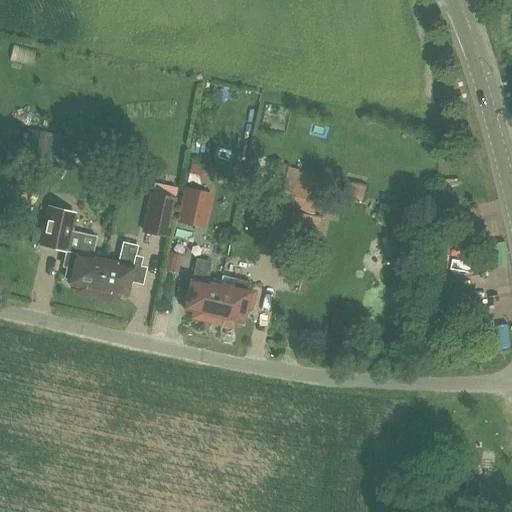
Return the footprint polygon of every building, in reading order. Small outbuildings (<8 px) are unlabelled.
[(200,182),(204,165),(191,162),(187,179),(200,182)] [(18,164),(13,189),(38,194),(43,170),(18,164)] [(340,179),(336,196),(361,201),(365,185),(340,179)] [(286,184),(281,208),(316,216),(321,191),(286,184)] [(209,194),(186,189),(179,220),(202,226),(209,194)] [(143,231),(167,236),(175,199),(151,194),(143,231)] [(67,250),(63,266),(73,268),(70,284),(78,286),(77,292),(97,297),(106,259),(93,256),(97,237),(71,231),(74,214),(49,207),(39,244),(67,250)] [(306,216),(293,213),(275,208),(267,244),(285,248),(298,251),(298,249),(306,216)] [(123,243),(119,262),(106,259),(97,297),(118,301),(119,295),(128,297),(131,281),(143,283),(146,267),(134,265),(138,246),(123,243)] [(212,322),(220,284),(206,281),(211,262),(196,258),(192,278),(191,278),(184,309),(192,311),(191,315),(193,318),(212,322)] [(247,290),(249,281),(234,278),(222,275),(220,284),(212,322),(229,325),(233,323),(233,320),(242,322),(245,308),(252,310),(256,292),(249,290),(247,290)]
